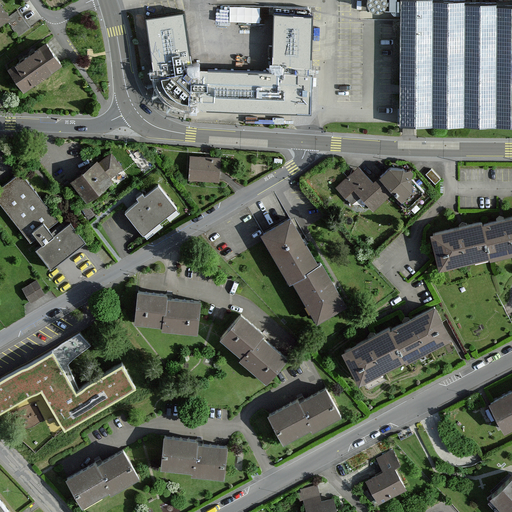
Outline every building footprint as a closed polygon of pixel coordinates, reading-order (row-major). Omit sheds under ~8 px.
[(464,0),(400,0),(400,124),(511,124),(511,4),(496,5),(496,2),(464,2),(464,0)] [(0,1),(0,31),(9,25),(18,38),(33,27),(21,11),(12,17),(0,1)] [(218,18),(262,20),(263,4),(219,2),(218,18)] [(274,7),(272,70),(192,68),(184,11),(145,16),(153,68),(156,67),(157,74),(154,75),(157,84),(159,90),(164,96),(169,100),(180,105),(190,106),(190,103),(197,103),(197,108),(311,111),(312,72),(308,72),(308,65),(311,65),(312,13),(309,13),(309,8),(274,7)] [(60,62),(46,43),(9,69),(23,88),(60,62)] [(97,162),(74,180),(88,198),(111,179),(109,177),(121,168),(110,154),(99,164),(97,162)] [(191,156),(189,182),(199,182),(199,179),(218,180),(220,158),(191,156)] [(359,167),(337,188),(352,203),(361,195),(371,206),(390,188),(408,206),(424,190),(411,176),(412,175),(413,171),(410,168),(406,169),(405,170),(403,168),(390,167),(373,183),(359,167)] [(440,178),(431,168),(426,173),(435,183),(440,178)] [(21,171),(0,186),(0,203),(30,242),(36,238),(41,244),(36,248),(51,268),(86,240),(70,220),(53,234),(49,228),(59,220),(21,171)] [(125,210),(143,233),(176,207),(158,184),(144,195),(142,192),(136,197),(139,199),(125,210)] [(93,214),(86,206),(82,209),(88,218),(93,214)] [(290,217),(263,233),(291,280),(294,278),(318,264),(290,217)] [(433,233),(441,268),(489,256),(489,259),(511,253),(511,217),(481,224),(481,222),(433,233)] [(318,264),(294,278),(318,318),(344,303),(320,263),(318,264)] [(44,294),(36,280),(23,288),(31,301),(44,294)] [(200,300),(167,297),(167,293),(138,291),(135,321),(162,324),(162,329),(197,332),(200,300)] [(344,350),(361,381),(405,359),(406,361),(450,338),(434,306),(390,329),(388,327),(344,350)] [(286,356),(261,335),(263,332),(241,313),(221,337),(242,354),(239,358),(266,381),(286,356)] [(53,348),(0,378),(0,409),(41,386),(64,426),(136,386),(122,362),(77,388),(53,348)] [(325,387),(299,401),(298,398),(269,415),(285,444),(321,423),(322,425),(341,414),(325,387)] [(511,391),(491,403),(504,428),(511,424),(511,391)] [(226,445),(197,442),(197,439),(164,435),(160,468),(201,472),(201,475),(223,477),(226,445)] [(123,449),(97,463),(96,461),(67,477),(83,506),(119,485),(120,487),(139,476),(123,449)] [(366,478),(379,502),(406,486),(394,465),(400,462),(393,449),(377,457),(384,468),(366,478)] [(511,511),(511,475),(492,494),(509,511),(511,511)] [(320,486),(303,490),(308,511),(340,511),(337,498),(324,502),(320,486)] [(11,511),(0,497),(0,511),(11,511)]
